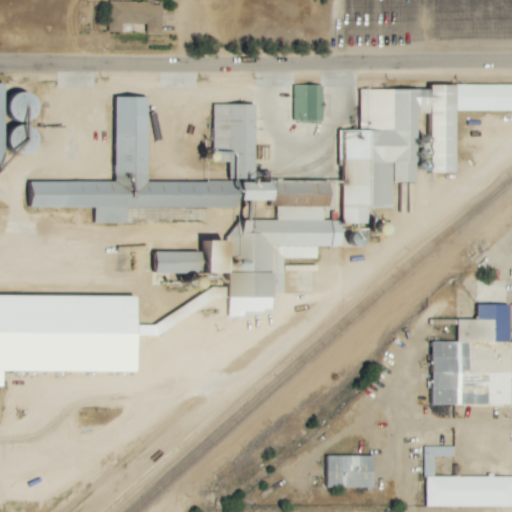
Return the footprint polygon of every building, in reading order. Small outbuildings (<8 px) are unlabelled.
[(109,32),(123,33),(123,24),(147,24),(147,34),(162,34),(162,4),(109,2),(109,32)] [(294,122),(316,121),(315,85),(294,86),(294,122)] [(358,90),(430,89),(430,85),(511,85),(511,112),(455,112),(455,173),(431,173),(430,114),(413,114),(414,183),(391,183),(391,209),(368,209),(368,224),(342,224),(341,130),(359,130),(358,90)] [(9,94),(9,119),(38,118),(37,93),(9,94)] [(228,322),(280,302),(281,267),(342,243),(342,221),(328,221),(329,182),(256,182),(256,105),(212,104),(212,145),(208,149),(243,183),(148,182),(149,97),(115,97),(114,183),(28,182),(27,208),(95,209),(277,211),(277,221),(244,220),(244,241),(205,241),(205,273),(229,274),(228,322)] [(202,252),(156,253),(156,274),(202,274),(202,252)] [(137,373),(138,334),(173,334),(173,323),(171,323),(171,324),(137,324),(137,297),(0,295),(0,387),(3,387),(3,372),(137,373)] [(511,404),(428,405),(427,343),(455,343),(455,320),(493,320),(493,343),(511,343),(511,404)] [(422,447),(451,447),(451,457),(432,457),(432,478),(511,478),(511,507),(424,507),(424,479),(422,479),(422,447)] [(324,487),(324,456),(371,456),(371,487),(324,487)]
